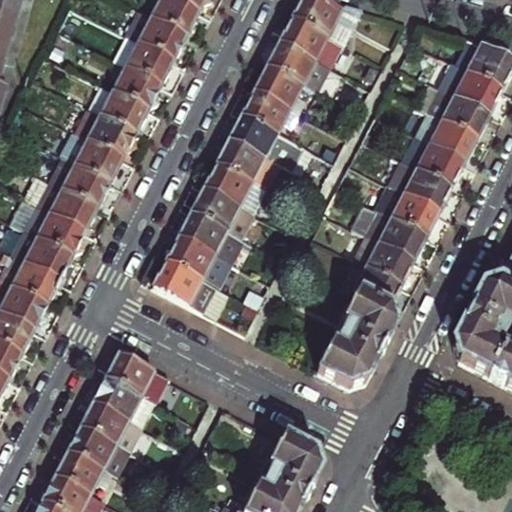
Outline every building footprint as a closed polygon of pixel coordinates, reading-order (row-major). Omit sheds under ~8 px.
[(0,0),(0,16),(15,21),(20,5),(20,0),(0,0)] [(161,0),(150,0),(148,5),(156,10),(161,0)] [(200,17),(165,0),(161,0),(156,10),(149,23),(186,43),(196,24),(200,17)] [(165,0),(200,17),(208,2),(208,0),(165,0)] [(327,44),(345,11),(305,0),(300,10),(292,25),(327,44)] [(340,50),(358,15),(345,11),(327,44),(340,50)] [(10,38),(15,21),(0,16),(0,51),(6,53),(10,38)] [(186,43),(149,23),(137,17),(124,42),(137,49),(173,68),(182,50),(186,43)] [(327,44),(292,25),(288,33),(279,50),(327,75),(340,50),(327,44)] [(115,68),(124,73),(137,49),(124,42),(111,67),(115,68)] [(478,51),(467,45),(453,72),(464,77),(478,51)] [(511,65),(479,48),(478,51),(464,77),(502,97),(511,77),(511,65)] [(137,49),(124,73),(160,92),(170,74),(173,68),(137,49)] [(327,75),(279,50),(275,57),(267,73),(302,92),(315,99),(327,75)] [(124,73),(115,68),(109,79),(119,84),(124,73)] [(502,97),(464,77),(453,72),(449,70),(437,95),(440,97),(490,122),(499,103),(502,97)] [(160,92),(124,73),(119,84),(111,99),(147,117),(157,98),(160,92)] [(263,81),(254,98),(289,116),(296,104),(302,92),(267,73),(263,81)] [(329,107),(341,83),(327,75),(315,99),(329,107)] [(86,116),(99,123),(111,99),(98,92),(86,116)] [(437,95),(430,92),(417,116),(427,121),(428,121),(440,97),(437,95)] [(440,97),(428,121),(477,147),(487,127),(490,122),(440,97)] [(289,116),(254,98),(249,108),(242,121),(277,140),(283,128),(289,116)] [(111,99),(99,123),(135,141),(144,124),(147,117),(111,99)] [(304,107),(296,104),(289,116),(297,121),(304,107)] [(25,118),(17,114),(7,133),(14,137),(25,118)] [(86,148),(99,123),(86,116),(73,141),(86,148)] [(292,132),(297,121),(289,116),(283,128),(292,132)] [(236,131),(229,146),(278,172),(290,148),(290,147),(277,140),(242,121),(236,131)] [(420,146),(428,151),(464,170),(474,152),(477,147),(428,121),(427,121),(415,144),(420,146)] [(135,141),(99,123),(86,148),(122,166),(132,147),(135,141)] [(62,163),(75,170),(110,189),(119,172),(122,166),(86,148),(73,141),(70,139),(58,161),(62,163)] [(278,172),(229,146),(224,156),(216,170),(252,189),(266,196),(278,172)] [(421,164),(428,151),(420,146),(413,160),(421,164)] [(290,148),(278,172),(297,183),(310,159),(290,148)] [(464,170),(428,151),(421,164),(416,175),(452,195),(461,177),(464,170)] [(75,170),(62,163),(49,187),(62,194),(75,170)] [(452,195),(416,175),(403,168),(390,193),(439,219),(448,201),(452,195)] [(110,189),(75,170),(62,194),(97,213),(107,195),(110,189)] [(213,176),(203,195),(239,213),(252,189),(216,170),(213,176)] [(49,188),(34,180),(20,204),(23,206),(36,213),(37,212),(85,237),(88,232),(94,220),(97,213),(62,194),(49,187),(49,188)] [(266,196),(252,189),(239,213),(253,220),(266,196)] [(377,218),(426,244),(436,224),(439,219),(390,193),(389,194),(377,218)] [(239,213),(203,195),(198,204),(191,219),(240,245),(253,220),(239,213)] [(36,213),(23,206),(9,231),(23,238),(36,213)] [(23,238),(72,263),(79,249),(82,243),(85,237),(37,212),(36,213),(23,238)] [(365,212),(352,237),(364,243),(414,268),(423,251),(426,244),(377,218),(365,212)] [(186,229),(179,242),(214,261),(228,268),(240,245),(191,219),(186,229)] [(86,245),(89,240),(91,234),(88,232),(85,237),(82,243),(86,245)] [(0,258),(10,263),(23,270),(59,288),(65,275),(69,268),(72,263),(23,238),(21,242),(8,235),(0,250),(0,258)] [(172,255),(166,267),(201,286),(214,261),(179,242),(172,255)] [(414,268),(364,243),(352,267),(366,274),(401,292),(410,274),(414,268)] [(240,245),(228,268),(231,270),(243,247),(240,245)] [(228,268),(214,261),(201,286),(215,293),(228,268)] [(0,288),(11,294),(23,270),(10,263),(0,282),(0,288)] [(505,277),(499,288),(511,294),(511,265),(505,277)] [(152,293),(201,319),(214,294),(215,293),(201,286),(166,267),(162,275),(152,293)] [(23,270),(11,294),(46,312),(56,294),(59,288),(23,270)] [(354,299),(357,300),(388,316),(397,299),(401,292),(366,274),(359,287),(354,299)] [(354,299),(359,287),(350,282),(344,294),(354,299)] [(0,318),(34,337),(42,321),(46,312),(11,294),(0,288),(0,318)] [(511,294),(499,288),(481,294),(469,318),(453,349),(458,367),(493,385),(511,394),(511,343),(507,341),(511,329),(511,294)] [(201,319),(216,326),(229,302),(214,294),(201,319)] [(388,316),(357,300),(343,328),(354,334),(343,356),(332,350),(318,378),(349,394),(366,389),(383,356),(395,332),(388,316)] [(0,351),(21,362),(30,344),(34,337),(0,318),(0,351)] [(354,334),(343,328),(332,350),(343,356),(354,334)] [(21,362),(0,351),(0,381),(8,386),(17,368),(21,362)] [(167,384),(118,359),(111,372),(105,385),(153,410),(154,410),(167,384)] [(8,386),(0,381),(0,401),(5,393),(8,386)] [(153,410),(105,385),(102,391),(94,393),(96,402),(92,409),(140,434),(153,410)] [(140,434),(92,409),(87,419),(79,434),(129,459),(141,435),(140,434)] [(74,443),(66,458),(102,477),(112,482),(116,484),(129,459),(79,434),(74,443)] [(314,458),(284,443),(269,471),(278,475),(267,497),(257,492),(247,511),(301,511),(307,502),(320,477),(314,458)] [(62,467),(54,483),(90,501),(96,490),(102,477),(66,458),(62,467)] [(267,497),(278,475),(269,471),(257,492),(267,497)] [(102,477),(96,490),(105,495),(112,482),(102,477)] [(44,501),(41,507),(51,511),(84,511),(90,501),(54,483),(49,491),(42,494),(44,501)] [(96,511),(99,507),(90,501),(84,511),(96,511)]
